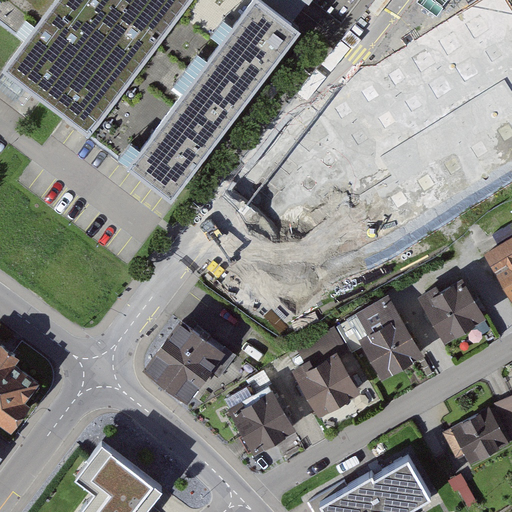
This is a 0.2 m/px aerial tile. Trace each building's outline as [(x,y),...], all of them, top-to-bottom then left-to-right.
[(315,0),(0,0),(0,25),(23,42),(0,72),(166,197),(313,6),(315,0)] [(511,239),(482,257),(511,307),(511,239)] [(488,319),(458,267),(415,292),(445,344),(488,319)] [(422,357),(388,299),(346,323),(380,381),(422,357)] [(180,321),(146,366),(185,395),(219,350),(180,321)] [(48,374),(0,338),(0,418),(10,426),(48,374)] [(366,391),(341,350),(295,378),(320,419),(366,391)] [(298,429),(271,384),(225,411),(252,456),(298,429)] [(511,394),(498,401),(511,428),(511,394)] [(490,405),(446,429),(459,453),(467,448),(473,459),(509,439),(490,405)] [(145,511),(161,491),(101,445),(86,464),(110,482),(91,508),(87,504),(80,511),(145,511)] [(397,511),(430,493),(407,453),(373,473),(368,465),(312,498),(319,511),(397,511)]
